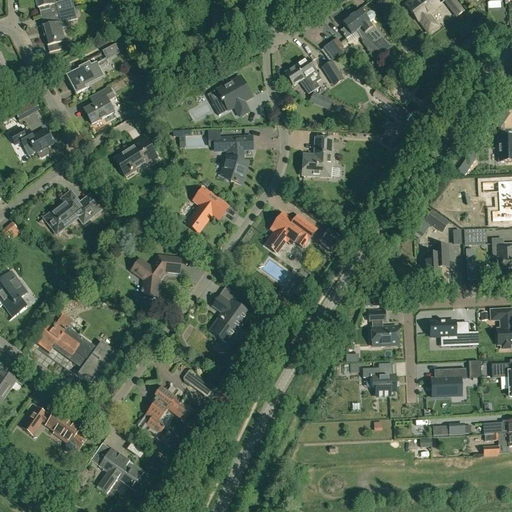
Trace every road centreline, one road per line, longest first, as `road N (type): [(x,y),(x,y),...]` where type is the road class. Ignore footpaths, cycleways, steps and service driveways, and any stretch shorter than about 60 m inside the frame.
road 1 (tertiary): [(218,511),(318,322),(511,46)]
road 2 (residential): [(0,343),(84,401),(100,407),(121,398),(278,176),(283,139),(266,47)]
road 3 (residential): [(511,298),(409,305),(413,410)]
road 4 (residential): [(72,148),(12,25)]
